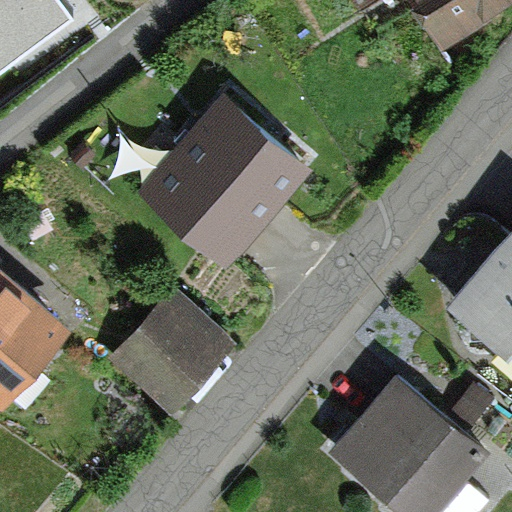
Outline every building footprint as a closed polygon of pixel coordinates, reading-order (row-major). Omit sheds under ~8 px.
[(0,0),(0,47),(58,0),(57,0),(0,0)] [(360,0),(416,0),(434,30),(484,0),(358,0),(359,1),(360,0)] [(216,247),(290,166),(218,100),(144,181),(216,247)] [(511,227),(451,297),(511,350),(511,227)] [(0,273),(0,384),(55,322),(0,273)] [(196,362),(218,338),(168,293),(146,317),(196,362)] [(392,378),(335,444),(413,511),(425,511),(478,452),(392,378)]
